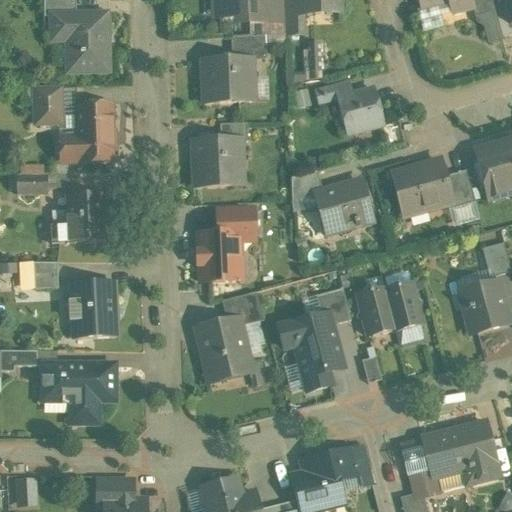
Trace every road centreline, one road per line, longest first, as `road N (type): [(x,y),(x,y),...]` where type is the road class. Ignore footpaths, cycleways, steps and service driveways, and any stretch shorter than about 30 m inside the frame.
road 1 (residential): [(155,0),(172,464)]
road 2 (residential): [(511,100),(432,121),(393,0)]
road 3 (residential): [(372,412),(172,464)]
road 4 (residential): [(172,464),(0,463)]
road 5 (residential): [(511,376),(372,412)]
